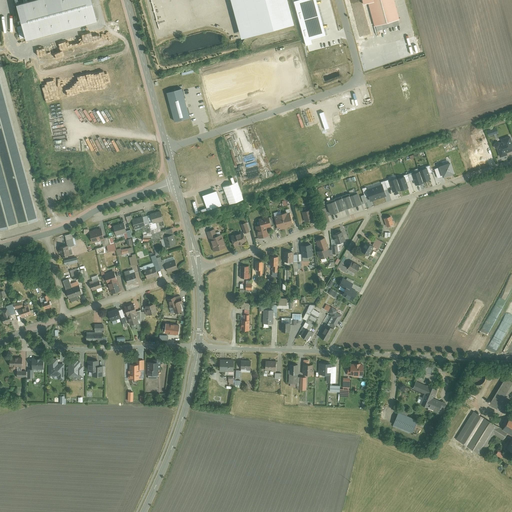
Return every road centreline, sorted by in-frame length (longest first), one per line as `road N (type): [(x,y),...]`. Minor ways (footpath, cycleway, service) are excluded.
road 1 (residential): [(511,161),(237,257)]
road 2 (residential): [(167,149),(352,85),(358,68),(340,0)]
road 3 (residential): [(511,358),(235,348)]
road 4 (tertiary): [(143,511),(181,422),(199,347)]
road 5 (residential): [(199,347),(52,348),(36,327)]
road 6 (tertiary): [(167,149),(126,0)]
road 7 (residential): [(198,271),(65,317)]
road 8 (residential): [(176,183),(46,235)]
